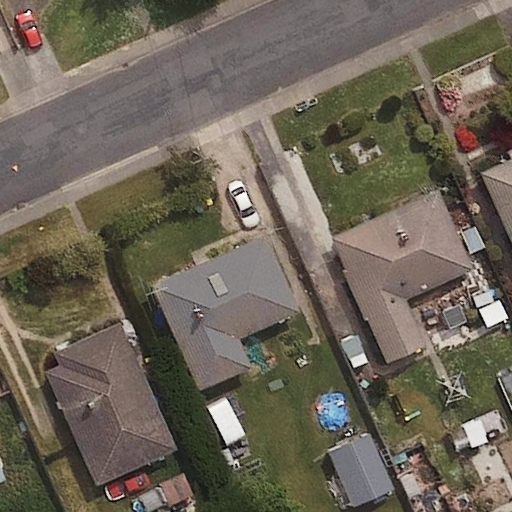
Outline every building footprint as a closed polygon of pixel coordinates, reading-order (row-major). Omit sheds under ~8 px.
[(511,139),(501,145),(503,150),(474,163),(511,247),(511,139)] [(464,264),(430,185),(326,229),(378,351),(416,335),(398,292),(464,264)] [(205,226),(194,203),(146,226),(156,249),(205,226)] [(292,300),(258,226),(144,278),(190,380),(242,357),(229,329),(292,300)] [(170,443),(111,313),(29,350),(88,480),(170,443)] [(390,486),(363,426),(322,445),(349,504),(390,486)]
